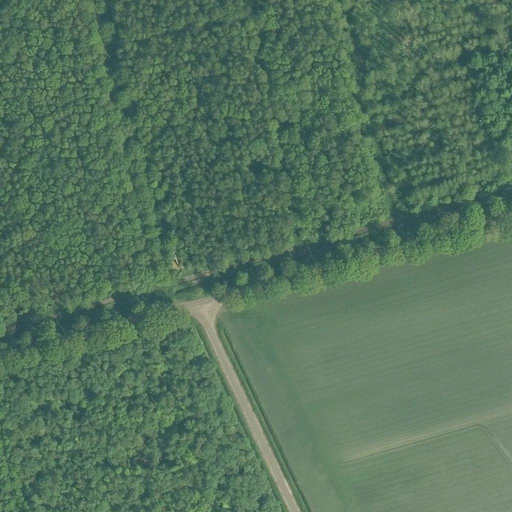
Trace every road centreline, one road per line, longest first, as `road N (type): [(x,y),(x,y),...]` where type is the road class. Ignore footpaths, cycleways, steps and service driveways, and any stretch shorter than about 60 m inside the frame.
road 1 (track): [(0,333),(159,288),(92,0)]
road 2 (unclassified): [(196,304),(511,215)]
road 3 (unclassified): [(293,511),(196,304)]
road 4 (unclassified): [(0,360),(196,304)]
